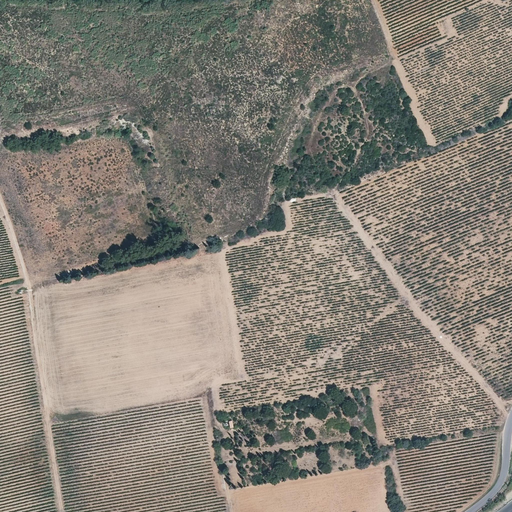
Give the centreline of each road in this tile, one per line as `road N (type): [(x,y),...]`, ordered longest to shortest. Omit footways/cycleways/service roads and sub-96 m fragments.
road 1 (track): [(62,511),(25,280),(0,197)]
road 2 (track): [(511,407),(413,307),(335,193)]
